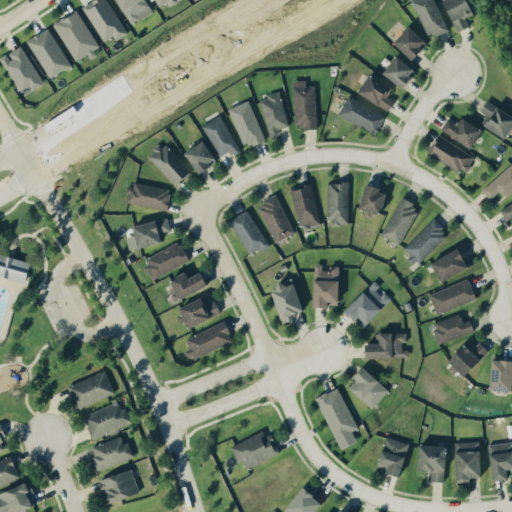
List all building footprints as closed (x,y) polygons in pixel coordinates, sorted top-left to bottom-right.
[(131,33),(109,0),(96,0),(84,7),(106,42),(116,36),(119,41),(131,33)] [(156,11),(149,0),(119,0),(133,24),(156,11)] [(156,0),(161,8),(176,0),(156,0)] [(414,0),(432,38),(451,29),(437,0),(414,0)] [(468,17),(480,12),(475,0),(447,0),(460,31),(472,27),(468,17)] [(57,24),(78,63),(103,49),(81,10),(57,24)] [(399,40),(416,59),(433,44),(415,26),(399,40)] [(53,79),(74,66),(51,28),(30,40),(53,79)] [(22,92),(33,86),(35,90),(46,84),(25,46),(3,58),(22,92)] [(409,88),(422,71),(402,55),(388,72),(409,88)] [(391,97),(397,85),(373,74),(363,95),(393,109),(397,100),(391,97)] [(296,80),(297,128),(320,127),(318,86),(309,86),(308,80),(296,80)] [(260,99),(272,138),(281,135),(279,130),(292,126),(282,92),(260,99)] [(340,114),(378,135),(389,116),(350,95),(340,114)] [(482,111),(489,115),(485,122),(511,138),(511,136),(511,113),(490,99),(482,111)] [(231,109),(247,147),(268,138),(251,100),(231,109)] [(235,156),(241,152),(224,115),(205,124),(220,157),(232,151),(235,156)] [(444,128),(476,149),(488,130),(468,117),(462,126),(450,118),(444,128)] [(430,153),(467,174),(478,156),(440,134),(430,153)] [(202,173),(221,163),(208,140),(190,150),(202,173)] [(195,173),(164,141),(150,156),(180,187),(195,173)] [(511,167),(484,187),(492,199),(503,191),(506,196),(511,191),(511,167)] [(170,211),(175,190),(133,180),(128,201),(170,211)] [(351,183),(328,184),(329,219),(334,219),(334,225),(352,225),(351,183)] [(292,190),(300,226),(312,223),(313,227),(323,225),(314,185),(292,190)] [(391,191),(370,185),(364,208),(384,214),(391,191)] [(404,244),(418,210),(413,208),(416,201),(400,195),(384,236),(404,244)] [(261,203),(276,242),(295,235),(281,196),(261,203)] [(511,202),(502,207),(508,221),(511,218),(511,202)] [(270,247),(252,210),(234,219),(252,256),(270,247)] [(137,226),(139,235),(128,237),(131,250),(166,242),(164,232),(172,230),(170,218),(137,226)] [(403,248),(418,264),(451,235),(436,219),(403,248)] [(145,260),(155,279),(192,260),(181,241),(145,260)] [(447,282),(474,268),(463,249),(437,263),(447,282)] [(0,254),(30,263),(24,284),(0,276),(0,254)] [(344,268),(326,268),(326,264),(320,264),(319,307),(335,307),(335,301),(343,301),(344,268)] [(193,278),(190,272),(172,279),(181,299),(213,285),(207,272),(193,278)] [(440,315),(480,298),(471,278),(431,295),(440,315)] [(300,281),(277,289),(288,323),(300,319),(299,314),(310,311),(300,281)] [(394,301),(377,283),(350,310),(367,328),(394,301)] [(217,301),(209,304),(206,297),(184,307),(193,328),(224,314),(217,301)] [(473,319),(466,322),(463,312),(434,323),(442,344),(477,331),(473,319)] [(186,340),(196,360),(237,340),(227,320),(186,340)] [(408,332),(378,333),(378,344),(367,345),(367,359),(409,357),(408,332)] [(493,351),(482,341),(475,349),(470,345),(455,363),(471,377),(493,351)] [(351,387),(370,409),(389,392),(362,362),(349,375),(356,383),(351,387)] [(75,410),(70,398),(71,398),(67,387),(104,371),(113,393),(75,410)] [(317,399),(337,439),(358,428),(338,388),(317,399)] [(132,425),(123,401),(85,415),(94,439),(132,425)] [(269,429),(233,447),(242,463),(246,461),(250,469),(282,453),(269,429)] [(135,457),(125,434),(93,448),(98,460),(93,463),(98,473),(135,457)] [(386,436),(376,464),(386,468),(384,474),(396,478),(409,444),(386,436)] [(454,441),(456,483),(470,483),(470,477),(479,476),(478,440),(454,441)] [(417,442),(414,468),(432,471),(430,480),(444,482),(449,446),(417,442)] [(511,443),(493,444),(495,481),(511,480),(511,443)] [(110,506),(142,494),(133,469),(101,481),(110,506)] [(0,493),(0,511),(28,511),(40,508),(32,483),(0,493)] [(305,483),(280,511),(311,511),(319,503),(312,496),(316,492),(305,483)]
